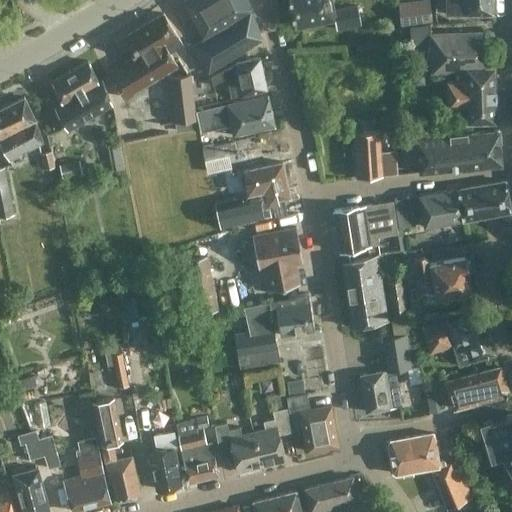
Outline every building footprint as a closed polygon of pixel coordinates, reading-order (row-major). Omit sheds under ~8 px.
[(251,10),(245,0),(184,0),(180,2),(202,38),(190,49),(205,74),(259,41),(250,11),(251,10)] [(356,5),(333,10),(331,0),(288,0),(294,28),(334,20),(335,29),(360,24),(356,5)] [(414,0),(398,2),(400,25),(430,21),(427,0),(414,0)] [(444,0),(445,14),(493,13),(492,0),(444,0)] [(108,71),(109,72),(124,97),(178,65),(169,50),(181,43),(163,12),(122,36),(134,56),(108,71)] [(484,66),(484,32),(428,33),(428,43),(414,43),(415,64),(429,64),(429,72),(446,72),(446,107),(465,107),(465,123),(494,122),(493,66),(484,66)] [(225,78),(229,97),(265,89),(258,57),(236,62),(209,76),(211,85),(225,78)] [(97,82),(86,62),(50,82),(62,104),(54,109),(66,130),(111,105),(101,80),(97,82)] [(196,128),(188,73),(167,76),(175,131),(196,128)] [(229,125),(232,135),(273,126),(266,95),(195,111),(199,131),(229,125)] [(33,117),(23,97),(0,108),(0,146),(7,160),(41,143),(33,117)] [(384,131),(383,120),(371,121),(371,131),(353,132),(356,178),(380,176),(377,131),(384,131)] [(259,132),(261,145),(286,141),(284,128),(259,132)] [(460,168),(460,169),(500,165),(497,130),(414,139),(418,172),(460,168)] [(54,166),(50,151),(39,153),(43,169),(54,166)] [(202,157),(206,173),(231,167),(227,151),(202,157)] [(58,164),(62,179),(81,174),(78,160),(58,164)] [(281,162),(242,170),(247,191),(256,189),(260,204),(248,207),(246,196),(214,203),(219,227),(285,213),(282,198),(288,197),(281,162)] [(0,223),(14,221),(2,166),(0,166),(0,223)] [(418,196),(423,226),(509,212),(504,182),(418,196)] [(413,226),(408,197),(392,199),(397,228),(413,226)] [(395,233),(390,202),(356,207),(356,206),(333,209),(339,250),(362,246),(362,245),(377,243),(375,236),(395,233)] [(298,283),(297,283),(293,263),(300,261),(301,262),(295,227),(294,227),(294,228),(252,236),(252,235),(251,235),(257,270),(258,270),(258,269),(262,269),(266,289),(265,289),(266,290),(298,284),(298,283)] [(185,258),(196,313),(217,309),(207,254),(185,258)] [(351,326),(387,320),(377,256),(341,262),(351,326)] [(432,282),(434,296),(469,291),(466,276),(470,270),(468,261),(464,259),(464,257),(427,263),(421,257),(413,258),(417,285),(432,282)] [(116,278),(120,299),(119,299),(123,318),(138,319),(153,313),(149,294),(148,294),(144,272),(116,278)] [(406,317),(401,280),(387,282),(392,319),(406,317)] [(248,332),(241,333),(234,334),(239,366),(246,365),(247,367),(278,361),(274,335),(272,328),(268,328),(271,318),(276,317),(278,335),(314,328),(307,293),(243,306),(248,332)] [(446,322),(445,317),(420,322),(427,352),(453,345),(458,362),(493,353),(482,313),(446,322)] [(382,339),(384,354),(415,349),(412,333),(382,339)] [(415,349),(384,354),(387,370),(359,375),(365,411),(399,405),(393,369),(417,365),(415,349)] [(128,383),(121,351),(111,353),(118,385),(128,383)] [(187,355),(190,368),(203,366),(200,353),(187,355)] [(498,367),(444,380),(453,407),(506,394),(507,392),(498,367)] [(17,387),(36,384),(34,374),(16,379),(17,387)] [(19,399),(36,396),(34,386),(16,389),(19,399)] [(272,408),(281,406),(278,393),(269,396),(272,408)] [(288,413),(298,411),(305,451),(336,445),(329,406),(308,409),(305,394),(285,398),(288,413)] [(113,397),(114,397),(97,400),(92,401),(110,484),(112,484),(115,500),(139,494),(130,456),(115,459),(111,443),(123,441),(113,397)] [(252,430),(260,465),(283,460),(277,433),(289,431),(283,408),(271,411),(273,418),(262,421),(263,427),(252,430)] [(511,413),(480,424),(490,457),(499,454),(511,474),(511,413)] [(195,417),(197,428),(208,425),(205,414),(195,417)] [(196,429),(193,418),(173,423),(186,483),(218,476),(210,442),(206,443),(203,428),(196,429)] [(236,471),(260,465),(252,430),(240,433),(238,426),(227,429),(226,422),(212,425),(218,448),(230,445),(236,471)] [(37,437),(35,429),(16,434),(19,444),(24,443),(28,459),(43,455),(46,468),(59,464),(51,434),(37,437)] [(437,461),(432,433),(389,440),(387,444),(391,471),(395,473),(430,467),(445,507),(470,498),(457,463),(455,463),(453,459),(437,461)] [(64,481),(71,510),(107,501),(93,437),(76,442),(78,450),(75,450),(81,476),(64,481)] [(182,488),(174,448),(148,453),(157,494),(182,488)] [(48,511),(37,467),(22,471),(21,467),(11,470),(21,511),(48,511)] [(357,498),(351,476),(304,488),(309,511),(363,511),(359,497),(357,498)] [(0,511),(11,511),(6,491),(1,493),(0,487),(0,511)] [(299,511),(294,491),(252,501),(255,511),(299,511)] [(472,511),(476,511),(471,500),(457,507),(459,511),(472,511)]
